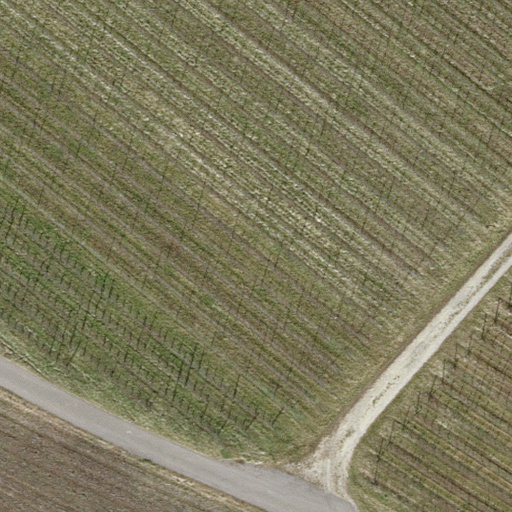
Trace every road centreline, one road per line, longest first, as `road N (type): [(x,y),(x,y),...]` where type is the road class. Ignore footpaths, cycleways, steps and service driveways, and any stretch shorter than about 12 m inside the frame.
road 1 (unclassified): [(306,511),(75,410),(0,368)]
road 2 (track): [(289,505),(511,251)]
